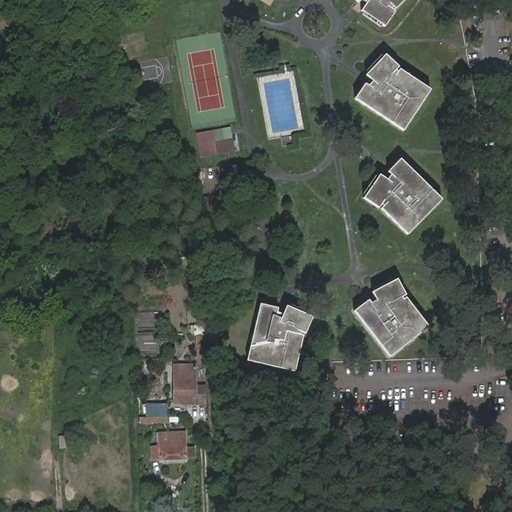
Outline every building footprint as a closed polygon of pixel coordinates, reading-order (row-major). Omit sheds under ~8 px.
[(364,14),(382,27),(385,29),(396,14),(392,12),(394,10),(396,12),(407,0),(352,0),(358,5),(362,1),(366,5),(362,12),(364,14)] [(379,30),(382,27),(364,14),(362,18),(379,30)] [(383,60),(368,74),(365,77),(371,83),(367,88),(364,85),(353,100),(402,134),(430,93),(399,71),(397,75),(395,72),(397,69),(385,57),(383,60)] [(365,72),(368,74),(383,60),(380,57),(365,72)] [(221,129),(222,141),(231,139),(228,128),(221,129)] [(222,141),(221,129),(213,131),(215,142),(222,141)] [(279,139),(281,148),(292,146),(291,137),(279,139)] [(376,179),(363,197),(361,200),(376,210),(379,207),(381,208),(378,210),(404,237),(440,202),(399,161),(386,174),(388,176),(385,182),(378,177),(376,179)] [(360,195),(363,197),(376,179),(373,177),(360,195)] [(229,194),(222,195),(223,206),(230,205),(229,194)] [(7,241),(7,246),(21,246),(21,251),(32,251),(31,241),(7,241)] [(60,290),(60,265),(40,266),(40,291),(60,290)] [(391,277),(372,288),(373,291),(392,280),(391,277)] [(392,280),(373,291),(371,293),(374,300),(368,303),(366,301),(352,311),(388,357),(427,326),(404,297),(401,299),(400,297),(403,295),(395,279),(392,280)] [(308,316),(287,307),(284,306),(281,314),(275,311),(276,308),(258,304),(246,361),(294,372),(302,335),(299,334),(300,332),(303,333),(311,317),(308,316)] [(309,312),(289,304),(287,307),(308,316),(309,312)] [(173,364),(173,387),(174,403),(199,403),(199,406),(205,407),(205,386),(194,386),(193,364),(173,364)] [(148,404),(148,416),(169,417),(169,404),(148,404)] [(151,446),(152,459),(159,459),(159,460),(185,459),(184,447),(184,431),(158,432),(158,446),(151,446)] [(184,447),(185,459),(195,458),(194,447),(184,447)]
